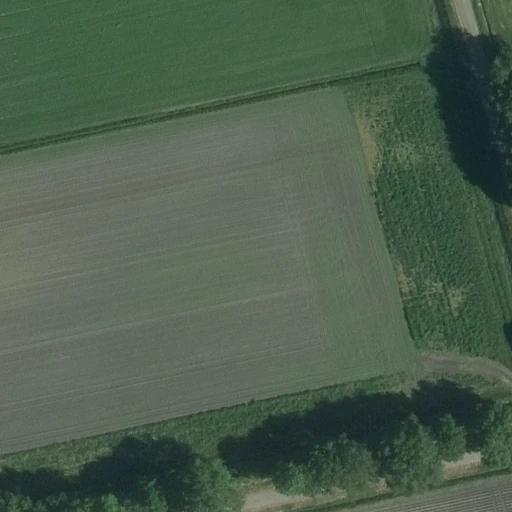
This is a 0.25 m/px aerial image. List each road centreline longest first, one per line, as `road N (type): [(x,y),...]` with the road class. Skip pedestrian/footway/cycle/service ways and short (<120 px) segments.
road 1 (unclassified): [(203,511),(511,449)]
road 2 (unclassified): [(511,183),(459,0)]
